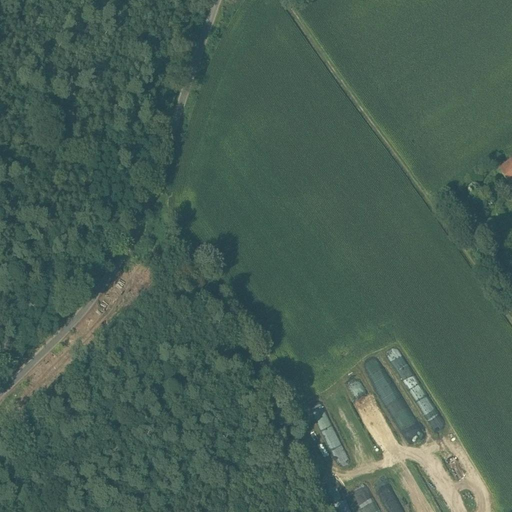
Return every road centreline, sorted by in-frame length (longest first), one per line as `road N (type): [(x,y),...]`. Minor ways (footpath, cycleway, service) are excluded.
road 1 (unclassified): [(219,0),(137,235),(84,305),(0,390)]
road 2 (track): [(280,0),(440,208)]
